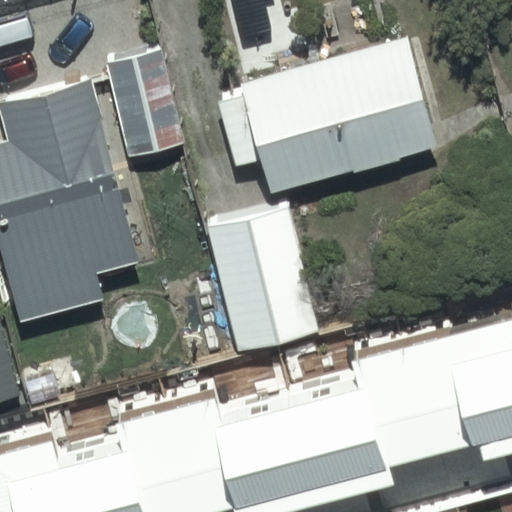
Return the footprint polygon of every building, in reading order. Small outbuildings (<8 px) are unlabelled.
[(435,135),(406,25),(234,71),(238,88),(218,93),(235,157),(262,150),(269,179),(435,135)] [(158,42),(106,55),(129,146),(181,133),(158,42)] [(0,114),(3,126),(0,126),(0,247),(17,312),(101,290),(93,258),(131,248),(86,76),(0,98),(0,114)] [(283,193),(203,213),(235,342),(314,323),(283,193)] [(0,511),(216,511),(232,508),(233,511),(265,511),(391,478),(387,466),(477,442),(481,457),(511,448),(511,311),(352,355),(356,371),(221,408),(215,386),(109,415),(112,430),(62,443),(57,425),(0,440),(0,511)] [(0,321),(0,388),(17,384),(0,321)]
